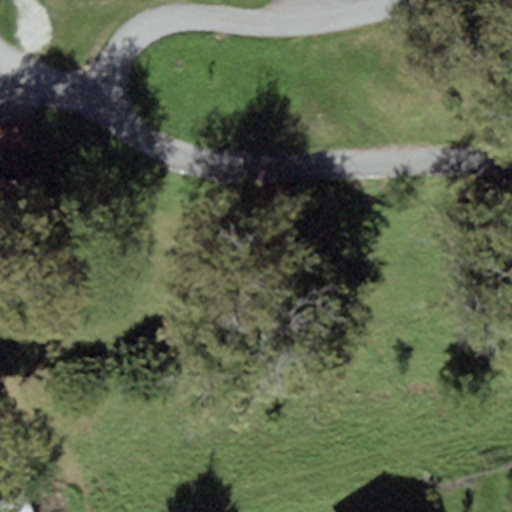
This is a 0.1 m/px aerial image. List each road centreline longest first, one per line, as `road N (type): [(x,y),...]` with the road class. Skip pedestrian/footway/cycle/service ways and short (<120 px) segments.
road 1 (residential): [(92,96),(150,141),(228,165),(511,163)]
road 2 (residential): [(92,96),(127,39),(153,27),(269,23),(435,0)]
